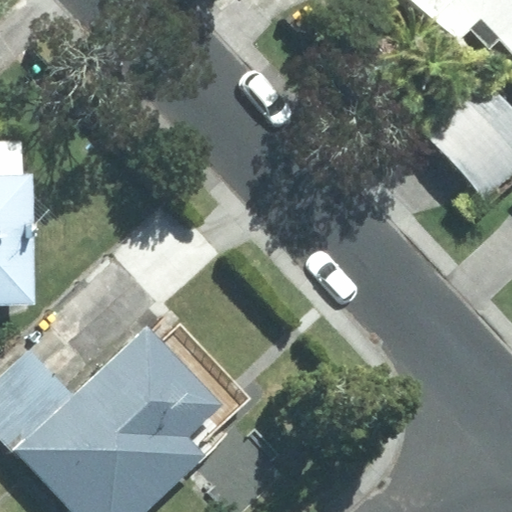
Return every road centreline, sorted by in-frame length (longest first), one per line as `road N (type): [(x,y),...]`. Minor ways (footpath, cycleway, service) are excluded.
road 1 (residential): [(131,0),(511,420)]
road 2 (residential): [(417,511),(511,423)]
